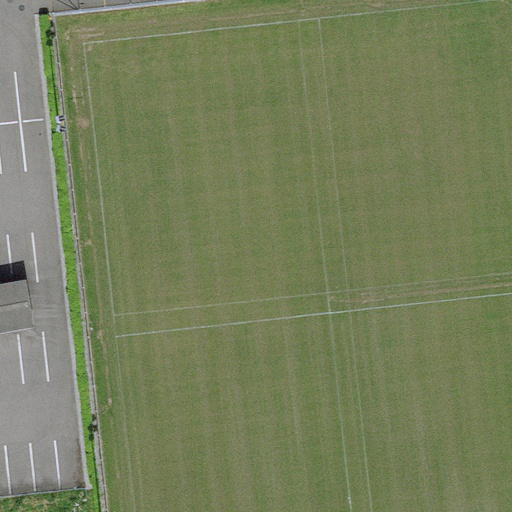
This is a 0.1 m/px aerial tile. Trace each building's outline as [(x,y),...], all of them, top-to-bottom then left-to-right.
[(0,29),(0,78),(34,73),(26,25),(0,29)] [(0,226),(3,226),(1,215),(14,213),(0,139),(0,226)] [(0,257),(8,255),(3,226),(0,226),(0,257)] [(0,257),(0,287),(14,285),(8,255),(0,257)] [(0,287),(0,332),(27,328),(19,284),(14,285),(0,287)]
